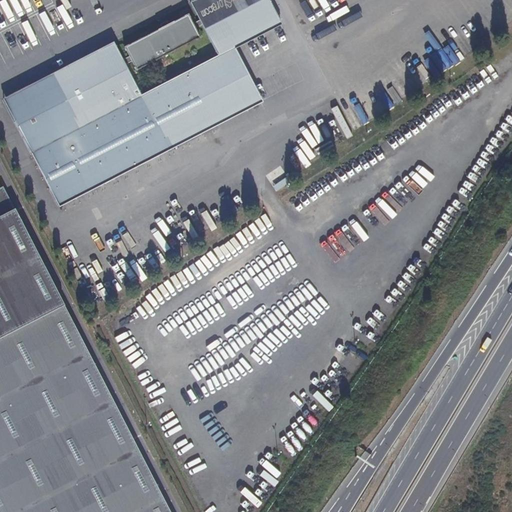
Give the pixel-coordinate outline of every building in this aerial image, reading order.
[(276,27),(261,0),(194,0),(184,5),(196,28),(213,59),(213,61),(231,51),(276,27)] [(196,39),(183,13),(118,47),(131,72),(196,39)] [(39,106),(120,65),(108,43),(79,58),(0,97),(0,99),(12,121),(39,106)] [(167,152),(258,105),(231,51),(213,61),(213,59),(212,60),(137,97),(167,152)] [(12,121),(28,154),(106,113),(137,97),(120,65),(39,106),(12,121)] [(398,106),(398,78),(355,78),(355,85),(362,85),(362,106),(398,106)] [(167,152),(137,97),(106,113),(57,139),(86,194),(167,152)] [(86,194),(57,139),(28,154),(56,208),(86,194)] [(273,185),(276,191),(287,186),(283,180),(273,185)] [(234,193),(243,207),(247,204),(239,190),(234,193)] [(0,511),(166,511),(17,210),(0,218),(0,511)] [(77,260),(86,283),(95,280),(98,288),(103,286),(91,255),(77,260)]
